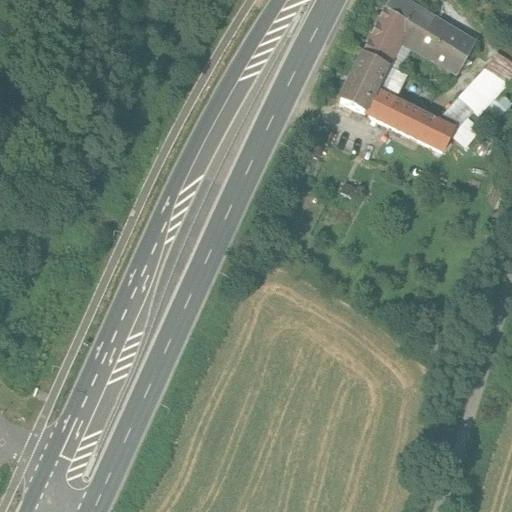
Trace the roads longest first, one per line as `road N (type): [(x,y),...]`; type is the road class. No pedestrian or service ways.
road 1 (primary): [(95,511),(333,0)]
road 2 (primary): [(287,0),(203,143),(51,477)]
